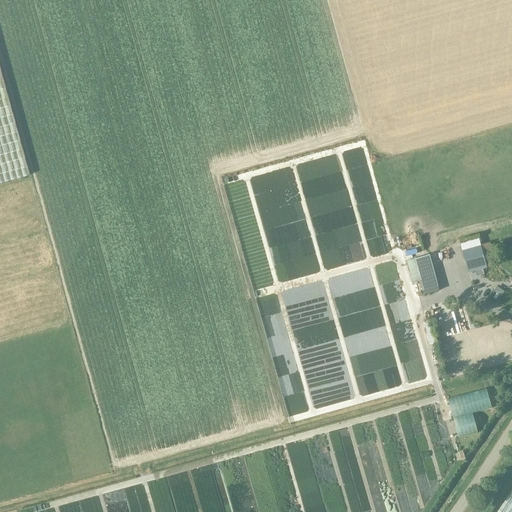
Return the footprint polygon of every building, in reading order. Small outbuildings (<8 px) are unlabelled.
[(0,182),(30,174),(0,68),(0,182)] [(457,236),(460,247),(479,243),(477,231),(457,236)] [(468,273),(487,268),(481,245),(462,250),(468,273)] [(422,288),(435,285),(438,284),(430,255),(407,261),(410,273),(417,271),(422,288)] [(486,389),(447,397),(450,415),(490,407),(486,389)] [(452,418),(455,430),(474,425),(471,413),(452,418)]
